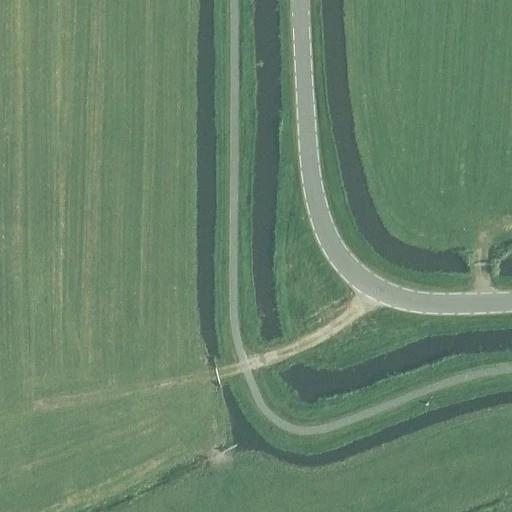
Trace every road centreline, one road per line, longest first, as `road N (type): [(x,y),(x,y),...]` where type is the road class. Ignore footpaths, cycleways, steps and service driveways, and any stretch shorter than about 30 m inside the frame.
road 1 (tertiary): [(511,306),(395,301),(344,267),(320,214),(297,84),(297,0)]
road 2 (track): [(0,411),(220,375),(299,351),(339,331),(371,291)]
